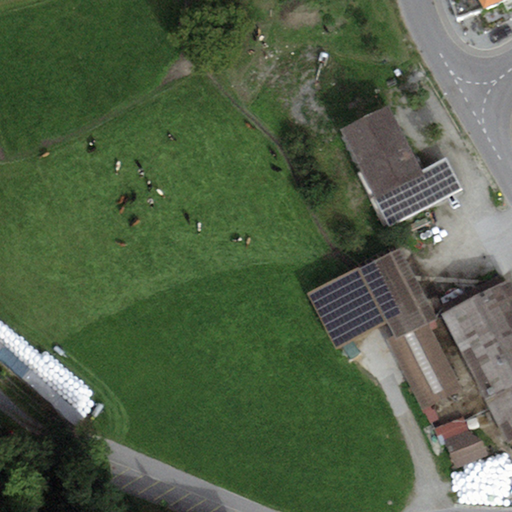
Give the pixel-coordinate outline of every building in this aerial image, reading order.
[(511,0),(471,0),(483,21),(511,7),(511,0)] [(390,106),(342,129),(376,198),(424,175),(390,106)] [(401,244),(304,293),(334,352),(388,324),(394,337),(387,340),(423,411),(465,390),(431,323),(440,319),(401,244)] [(511,285),(508,278),(440,313),(507,443),(511,440),(511,285)] [(446,445),(455,470),(486,456),(482,443),(469,432),(465,419),(434,428),(441,447),(446,445)]
